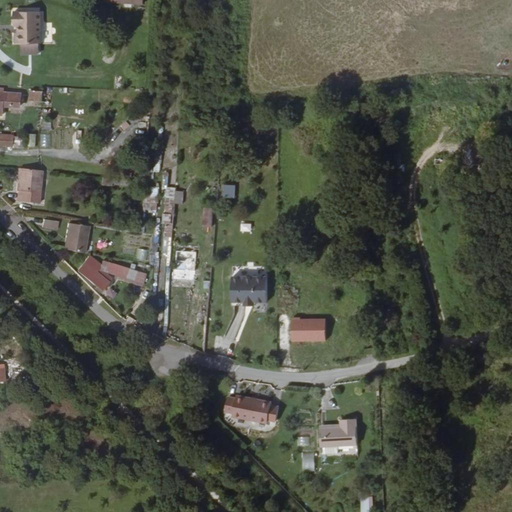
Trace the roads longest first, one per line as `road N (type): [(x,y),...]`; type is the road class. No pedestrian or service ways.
road 1 (residential): [(511,328),(323,376),(280,378),(210,364),(127,333),(0,214)]
road 2 (track): [(452,346),(415,200),(418,174),(476,90),(511,83)]
